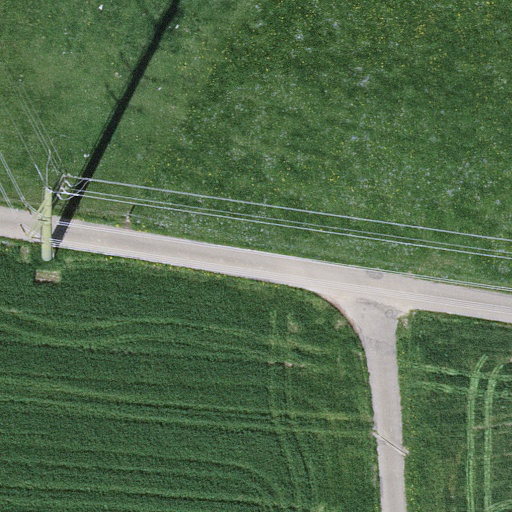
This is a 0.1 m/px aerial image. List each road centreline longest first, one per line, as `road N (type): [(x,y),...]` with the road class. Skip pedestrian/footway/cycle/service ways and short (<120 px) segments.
road 1 (track): [(0,220),(511,302)]
road 2 (track): [(394,511),(372,279)]
